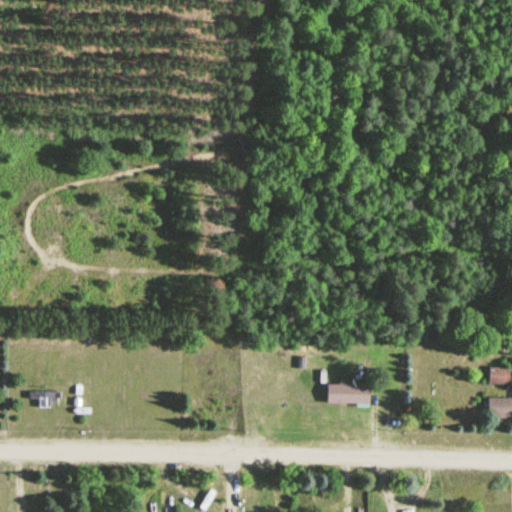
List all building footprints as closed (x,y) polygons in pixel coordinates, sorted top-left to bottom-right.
[(511,386),(511,368),(499,369),(499,360),(490,360),(490,386),(511,386)] [(327,405),(369,405),(369,385),(327,385),(327,405)] [(39,406),(60,406),(60,393),(30,393),(30,400),(39,400),(39,406)] [(511,420),(511,400),(489,400),(489,420),(511,420)] [(236,402),(191,402),(191,413),(236,413),(236,402)]
